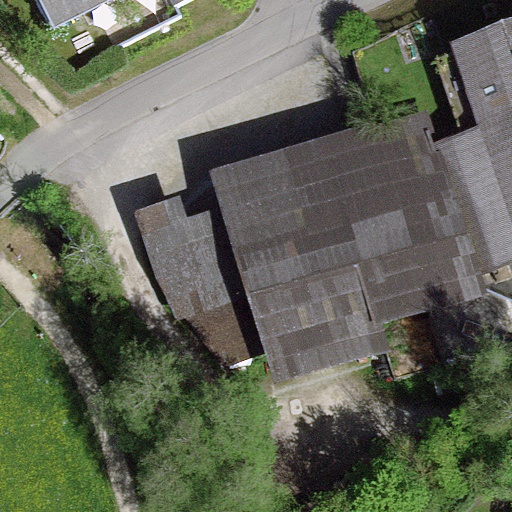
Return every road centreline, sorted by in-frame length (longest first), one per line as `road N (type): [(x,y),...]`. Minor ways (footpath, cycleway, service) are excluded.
road 1 (residential): [(0,189),(69,124),(321,16)]
road 2 (track): [(0,266),(66,340),(130,511)]
